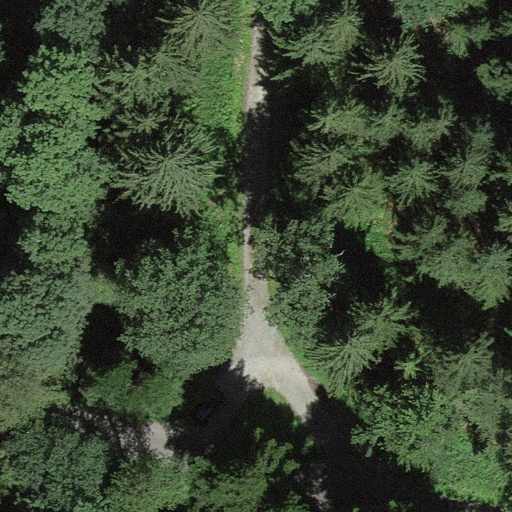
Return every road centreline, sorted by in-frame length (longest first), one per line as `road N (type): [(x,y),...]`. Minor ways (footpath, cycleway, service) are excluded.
road 1 (track): [(285,0),(268,263),(232,324),(167,385),(68,421)]
road 2 (unclassified): [(417,511),(0,407)]
road 3 (track): [(268,263),(277,350),(332,427),(419,511)]
